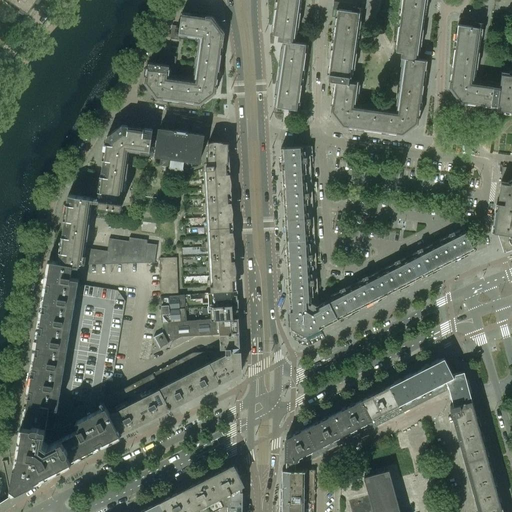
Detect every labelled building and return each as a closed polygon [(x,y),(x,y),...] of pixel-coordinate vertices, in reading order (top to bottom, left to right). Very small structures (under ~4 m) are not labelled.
[(25,13),(34,0),(5,0),(18,8),(17,10),(17,12),(20,14),(22,14),(23,12),(25,13)] [(304,69),(306,52),(307,44),(306,44),(306,43),(293,42),(294,36),(296,37),(297,29),(299,29),(300,20),(296,20),(298,0),(278,0),(277,8),(275,8),(272,33),(273,33),(273,34),(279,35),(278,40),(283,41),(282,48),(281,48),(279,57),(283,57),(276,106),(303,110),(304,101),(299,100),(302,84),(300,84),(302,69),(304,69)] [(419,36),(422,21),(424,5),(427,5),(427,0),(401,0),(400,10),(402,10),(400,26),(398,25),(395,50),(396,50),(396,51),(402,51),(401,57),(405,58),(400,89),(397,89),(396,98),(397,98),(396,106),(398,106),(397,111),(354,105),(357,83),(349,82),(350,77),(352,77),(354,69),(355,69),(356,61),(353,60),(359,12),(339,9),(333,8),(331,16),(336,17),(334,34),(335,34),(333,49),(332,49),(328,74),(330,74),(329,80),(335,81),(334,89),(335,89),(334,97),(333,96),(331,110),(331,111),(343,126),(357,128),(357,127),(364,128),(364,129),(381,132),(381,130),(389,131),(389,133),(403,135),(418,123),(418,122),(423,84),(422,84),(424,69),(425,69),(427,60),(416,58),(417,53),(419,53),(420,46),(422,46),(423,37),(419,36)] [(215,85),(216,78),(218,79),(221,53),(220,53),(222,38),(223,39),(224,32),(213,17),(206,16),(206,17),(191,15),(191,14),(182,12),(180,26),(172,25),(170,39),(179,41),(180,35),(201,38),(195,81),(168,77),(169,69),(174,70),(176,57),(157,54),(156,63),(149,62),(148,68),(147,76),(146,76),(145,83),(156,98),(201,104),(216,93),(216,85),(215,85)] [(452,65),(449,87),(461,102),(475,104),(475,103),(483,104),(482,105),(483,105),(491,107),(492,105),(497,106),(496,110),(511,112),(511,168),(503,167),(502,174),(498,199),(505,200),(504,204),(501,203),(496,203),(492,232),(497,233),(500,241),(502,247),(507,245),(511,243),(511,72),(509,72),(502,71),(500,81),(500,83),(499,85),(472,81),(473,76),(475,76),(476,69),(478,69),(479,60),(475,60),(478,44),(480,27),(472,26),(464,25),(458,24),(457,33),(458,33),(457,41),(456,48),(455,48),(452,65)] [(123,194),(125,179),(126,179),(127,170),(124,170),(127,148),(150,151),(153,129),(144,128),(143,127),(143,129),(138,129),(138,127),(122,125),(106,137),(105,143),(106,144),(104,158),(103,158),(97,199),(99,200),(98,205),(119,208),(120,202),(123,203),(124,194),(123,194)] [(199,161),(203,135),(188,132),(176,130),(175,130),(160,128),(159,133),(158,133),(158,134),(157,134),(155,148),(156,148),(156,150),(156,154),(171,157),(170,165),(169,166),(171,168),(171,167),(175,168),(177,168),(181,168),(181,169),(183,168),(183,167),(184,159),(199,161)] [(234,291),(233,284),(237,284),(236,283),(235,283),(233,284),(233,277),(235,276),(235,274),(236,274),(235,264),(232,264),(232,257),(234,257),(234,255),(235,255),(235,254),(233,254),(233,252),(232,252),(231,246),(234,245),(234,235),(232,235),(232,233),(230,233),(230,226),(230,219),(231,218),(231,216),(233,216),(232,206),(229,206),(229,199),(230,199),(230,197),(232,197),(232,196),(230,196),(230,194),(228,194),(228,188),(231,187),(231,178),(230,177),(229,177),(229,175),(227,175),(227,168),(228,168),(230,168),(230,167),(227,167),(226,162),(228,162),(229,142),(208,142),(208,161),(208,164),(206,164),(206,168),(202,169),(201,174),(207,174),(207,183),(201,184),(202,194),(208,193),(208,202),(202,203),(203,213),(209,212),(209,222),(203,222),(204,232),(210,232),(210,241),(204,242),(205,252),(211,251),(212,260),(206,261),(206,271),(212,270),(213,280),(207,280),(207,285),(210,285),(211,292),(234,291)] [(309,145),(281,147),(289,301),(290,307),(291,305),(307,305),(309,306),(311,302),(317,305),(319,304),(318,304),(318,300),(309,145)] [(83,246),(90,197),(68,194),(67,203),(68,204),(66,219),(65,218),(62,235),(64,236),(63,243),(61,243),(59,259),(61,259),(72,261),(81,262),(83,246)] [(459,229),(436,241),(447,263),(474,249),(465,230),(461,232),(459,229)] [(85,246),(83,246),(81,262),(83,262),(83,263),(85,264),(154,262),(157,245),(146,243),(147,240),(129,237),(128,241),(109,239),(107,251),(85,248),(85,246)] [(436,241),(412,253),(408,255),(410,258),(419,277),(447,263),(436,241)] [(419,277),(410,258),(408,255),(381,269),(392,291),(419,277)] [(162,322),(167,322),(209,319),(208,306),(209,306),(209,303),(202,304),(202,298),(191,299),(190,294),(178,295),(177,257),(159,258),(161,296),(160,296),(162,322)] [(77,289),(79,278),(70,277),(72,270),(73,263),(71,263),(72,261),(61,259),(60,261),(50,259),(49,266),(46,284),(77,289)] [(381,269),(357,281),(354,283),(355,286),(365,304),(392,291),(381,269)] [(331,298),(327,300),(337,319),(365,304),(355,286),(354,283),(330,295),(331,298)] [(77,289),(46,284),(43,306),(73,311),(77,289)] [(238,303),(237,290),(236,290),(236,291),(234,291),(211,292),(208,293),(209,303),(209,306),(238,303)] [(291,305),(290,307),(291,331),(292,335),(295,337),(298,338),(301,337),(337,319),(327,300),(319,304),(317,305),(311,302),(309,306),(307,305),(291,305)] [(209,306),(208,306),(209,319),(214,318),(218,318),(238,316),(238,303),(209,306)] [(73,311),(43,306),(39,327),(70,332),(73,311)] [(118,348),(121,315),(116,315),(116,318),(110,318),(109,325),(111,326),(109,347),(118,348)] [(238,316),(218,318),(209,319),(167,322),(168,331),(173,340),(181,336),(220,334),(220,335),(239,333),(238,316)] [(70,332),(39,327),(36,349),(66,354),(70,332)] [(168,343),(163,332),(153,336),(153,337),(154,337),(159,347),(168,343)] [(239,333),(220,335),(221,341),(221,350),(205,351),(220,382),(241,371),(240,351),(239,351),(239,346),(240,346),(240,340),(239,333)] [(66,354),(36,349),(32,370),(63,375),(66,354)] [(220,382),(205,351),(192,352),(177,360),(185,375),(195,394),(220,382)] [(452,373),(444,357),(430,364),(443,391),(449,388),(447,380),(452,373)] [(195,394),(185,375),(177,360),(153,373),(170,407),(195,394)] [(443,391),(430,364),(416,371),(430,398),(443,391)] [(63,375),(32,370),(29,392),(59,397),(63,375)] [(470,392),(464,370),(452,373),(447,380),(449,388),(450,395),(452,398),(453,405),(472,400),(470,392)] [(416,371),(389,385),(403,412),(430,398),(416,371)] [(170,407),(153,373),(127,386),(145,420),(170,407)] [(403,412),(389,385),(362,399),(375,426),(403,412)] [(145,420),(127,386),(103,400),(106,405),(109,413),(110,413),(120,433),(145,420)] [(59,397),(29,392),(26,413),(48,416),(49,406),(58,407),(59,397)] [(375,426),(362,399),(334,413),(348,440),(375,426)] [(502,507),(485,446),(472,400),(453,405),(450,406),(452,415),(478,511),(485,511),(486,511),(487,511),(502,507)] [(110,413),(109,413),(106,405),(76,420),(80,428),(59,438),(56,431),(54,430),(46,428),(48,416),(26,413),(18,457),(19,464),(20,466),(23,470),(26,473),(29,474),(33,475),(35,475),(41,473),(88,449),(120,433),(110,413)] [(334,413),(307,427),(321,454),(348,440),(334,413)] [(321,454),(307,427),(286,438),(285,459),(286,459),(286,465),(285,469),(295,469),(295,465),(295,460),(309,460),(321,454)] [(233,465),(209,478),(223,506),(228,506),(228,494),(228,492),(231,490),(230,490),(242,483),(233,465)] [(314,470),(295,469),(285,469),(282,469),(282,500),(314,501),(314,470)] [(399,511),(388,469),(364,476),(373,511),(503,511),(502,507),(487,511),(399,511)] [(209,478),(184,490),(195,511),(211,511),(223,506),(209,478)] [(241,511),(242,484),(242,483),(230,490),(231,490),(228,492),(228,494),(228,506),(227,511),(241,511)] [(195,511),(184,490),(160,502),(164,511),(195,511)] [(313,511),(314,501),(282,500),(281,511),(313,511)] [(164,511),(160,502),(141,511),(164,511)]
